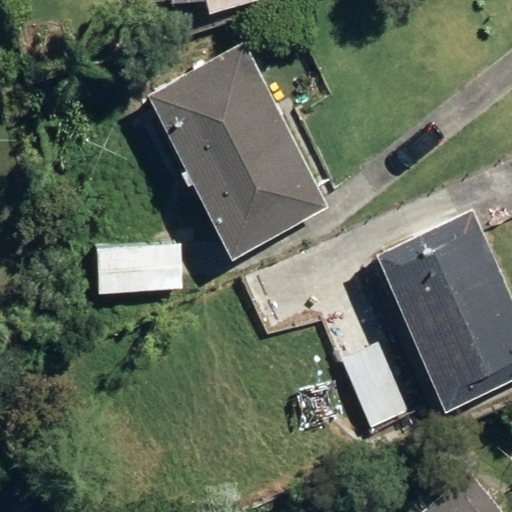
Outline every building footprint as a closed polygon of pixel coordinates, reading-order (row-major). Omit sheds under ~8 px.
[(156,69),(241,235),(333,187),(248,22),(156,69)] [(381,232),(446,393),(511,367),(511,268),(481,193),(381,232)] [(95,231),(95,275),(185,275),(185,229),(95,231)] [(345,344),(374,413),(411,397),(382,329),(345,344)] [(390,511),(511,511),(511,499),(472,449),(390,511)]
